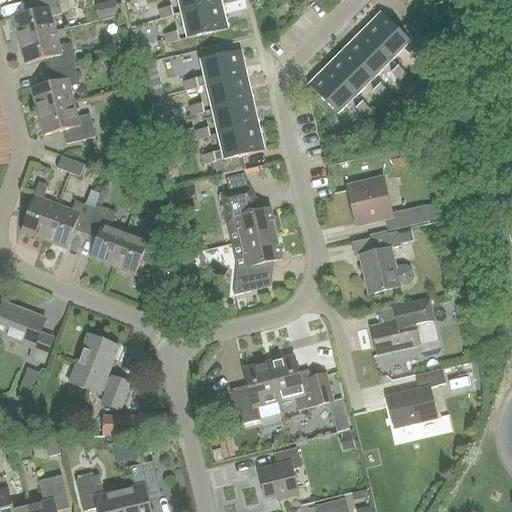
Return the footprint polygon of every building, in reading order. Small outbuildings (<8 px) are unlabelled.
[(61,15),(57,0),(33,0),(29,1),(32,13),(12,18),(18,42),(55,33),(51,18),(61,15)] [(177,0),(181,16),(221,6),(219,0),(177,0)] [(221,6),(181,16),(187,40),(227,31),(221,6)] [(173,17),(171,8),(157,11),(159,21),(173,17)] [(391,62),(403,50),(417,64),(432,49),(407,24),(399,33),(380,14),(362,32),(391,62)] [(344,51),(373,80),(391,62),(362,32),(344,51)] [(59,48),(55,33),(18,42),(24,66),(44,61),(47,73),(74,66),(69,45),(59,48)] [(179,42),(177,33),(163,36),(165,45),(179,42)] [(326,69),(355,98),(373,80),(344,51),(326,69)] [(200,62),(206,87),(246,77),(240,52),(200,62)] [(36,113),(73,104),(69,89),(79,86),(74,66),(47,73),(50,84),(30,89),(36,113)] [(401,84),(407,77),(398,68),(391,75),(401,84)] [(337,116),(355,98),(326,69),(308,87),(337,116)] [(246,77),(206,87),(212,112),(252,102),(246,77)] [(198,89),(196,80),(182,83),(184,93),(198,89)] [(164,96),(161,84),(144,87),(147,100),(164,96)] [(382,101),(389,95),(380,86),(374,92),(382,101)] [(252,102),(212,112),(217,137),(258,127),(252,102)] [(364,119),(367,116),(371,112),(362,103),(355,110),(364,119)] [(77,119),(73,104),(36,113),(42,137),(62,132),(66,146),(95,139),(89,116),(77,119)] [(204,114),(201,105),(188,108),(190,117),(204,114)] [(217,137),(221,152),(200,157),(202,167),(216,164),(218,174),(242,169),(239,158),(263,152),(258,127),(217,137)] [(209,139),(207,129),(194,132),(196,142),(209,139)] [(79,178),(83,167),(61,158),(57,170),(79,178)] [(432,204),(390,214),(382,182),(347,190),(356,225),(384,218),(387,233),(436,222),(432,204)] [(33,198),(34,198),(20,233),(43,242),(57,206),(42,201),(47,188),(38,184),(33,198)] [(197,210),(192,187),(164,193),(170,217),(197,210)] [(275,236),(275,233),(278,233),(280,230),(278,220),(275,218),(271,219),(269,210),(261,212),(247,189),(220,195),(227,224),(234,231),(237,231),(240,244),(275,236)] [(95,210),(94,210),(75,202),(71,212),(57,206),(43,242),(66,251),(73,231),(85,236),(95,210)] [(96,206),(94,210),(95,210),(85,236),(96,240),(89,259),(112,268),(125,233),(111,227),(116,214),(96,206)] [(140,238),(125,233),(112,268),(135,277),(142,258),(154,262),(164,237),(143,229),(140,238)] [(399,288),(409,286),(413,279),(411,270),(404,266),(395,268),(390,250),(400,247),(397,233),(370,240),(373,254),(359,257),(368,296),(399,288)] [(244,281),(264,276),(262,266),(281,261),(275,236),(240,244),(246,269),(236,271),(234,296),(247,293),(244,281)] [(376,357),(417,348),(419,356),(424,359),(437,356),(441,351),(429,300),(395,308),(398,322),(370,329),(376,357)] [(2,304),(0,308),(0,337),(32,350),(30,357),(44,363),(53,340),(39,335),(45,321),(2,304)] [(120,412),(130,385),(111,378),(110,381),(106,380),(118,349),(87,336),(68,384),(100,396),(102,391),(106,393),(101,405),(120,412)] [(300,382),(293,357),(268,364),(278,403),(295,399),(298,412),(332,403),(325,376),(300,382)] [(253,409),(278,403),(268,364),(243,370),(250,396),(236,399),(243,425),(257,422),(253,409)] [(429,389),(445,385),(442,371),(414,377),(418,391),(386,399),(393,430),(436,420),(429,389)] [(0,407),(0,423),(23,425),(24,410),(0,407)] [(139,438),(139,418),(102,417),(102,437),(139,438)] [(218,437),(223,460),(234,457),(228,435),(218,437)] [(292,472),(301,469),(296,450),(273,456),(276,467),(258,471),(265,500),(278,497),(279,501),(298,497),(292,472)] [(119,492),(123,511),(150,511),(147,498),(160,494),(153,463),(129,469),(134,489),(119,492)] [(123,511),(119,492),(103,496),(99,476),(75,482),(82,511),(88,511),(96,510),(96,511),(123,511)] [(28,508),(29,511),(59,511),(69,510),(61,477),(38,483),(43,504),(28,508)] [(29,511),(28,508),(13,511),(7,490),(0,492),(0,511),(29,511)] [(347,511),(345,500),(315,508),(316,511),(347,511)]
